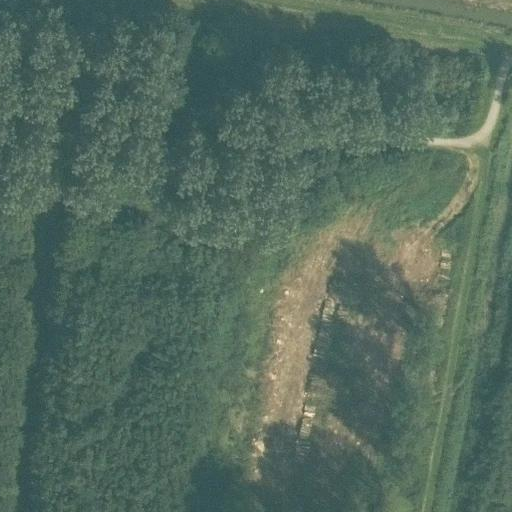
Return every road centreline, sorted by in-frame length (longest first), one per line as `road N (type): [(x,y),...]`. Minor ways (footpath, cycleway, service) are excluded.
road 1 (track): [(0,76),(371,136),(462,143),(483,137)]
road 2 (track): [(17,511),(68,88)]
road 3 (unknown): [(483,137),(425,511)]
road 4 (unknown): [(511,53),(171,0)]
